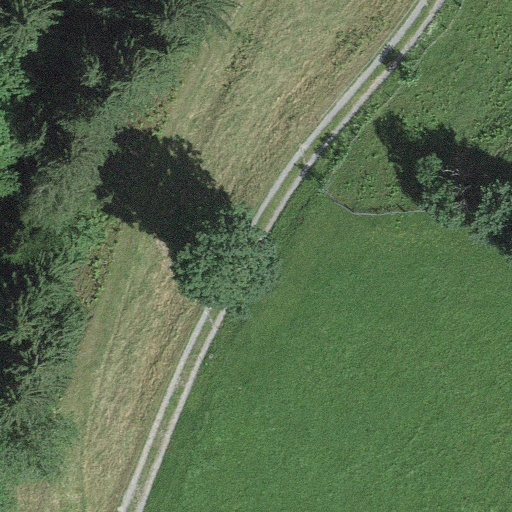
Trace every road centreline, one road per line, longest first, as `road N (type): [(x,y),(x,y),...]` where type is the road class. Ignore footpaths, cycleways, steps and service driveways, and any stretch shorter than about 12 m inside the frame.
road 1 (track): [(434,0),(239,251),(133,511)]
road 2 (track): [(86,511),(85,401),(118,295),(184,126),(246,0)]
